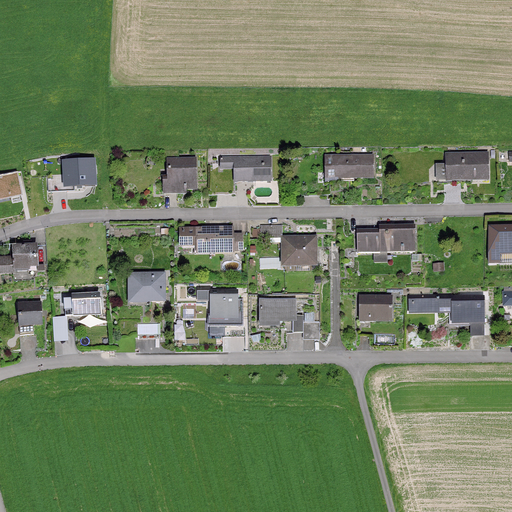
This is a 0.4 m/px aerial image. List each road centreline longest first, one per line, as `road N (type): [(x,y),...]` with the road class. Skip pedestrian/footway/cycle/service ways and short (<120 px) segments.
road 1 (residential): [(511,208),(70,216),(0,235)]
road 2 (residential): [(511,356),(64,361),(0,374)]
